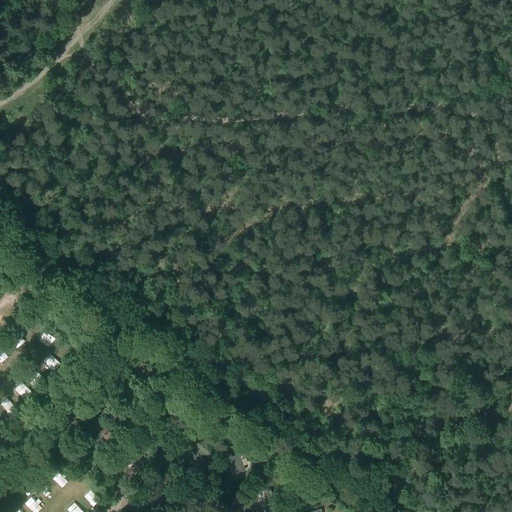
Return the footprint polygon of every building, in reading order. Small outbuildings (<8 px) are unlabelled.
[(110,429),(103,425),(105,422),(97,418),(87,437),(99,443),(104,434),(107,435),(110,429)] [(146,449),(130,446),(127,463),(140,465),(141,459),(144,460),(146,449)] [(199,450),(191,451),(196,477),(204,475),(199,450)] [(242,450),(228,455),(237,477),(241,476),(240,472),(245,470),(241,460),(246,458),(242,450)] [(151,494),(149,494),(149,500),(154,500),(153,509),(163,509),(164,488),(154,488),(154,489),(151,489),(151,494)]
